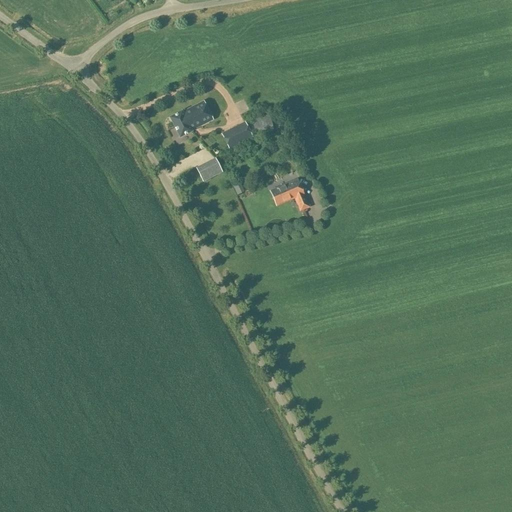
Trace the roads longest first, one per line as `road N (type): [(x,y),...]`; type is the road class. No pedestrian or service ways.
road 1 (unclassified): [(344,511),(149,154),(75,71)]
road 2 (unclassified): [(75,71),(141,17),(244,0)]
